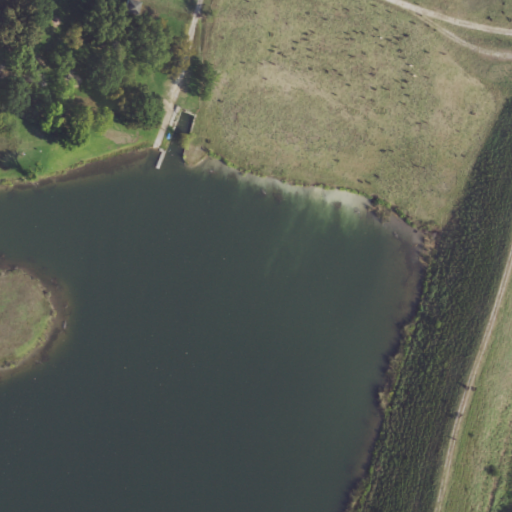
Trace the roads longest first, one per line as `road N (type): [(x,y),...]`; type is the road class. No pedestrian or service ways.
road 1 (residential): [(428,511),(511,217),(505,55),(474,51),(411,8)]
road 2 (track): [(389,0),(511,31)]
